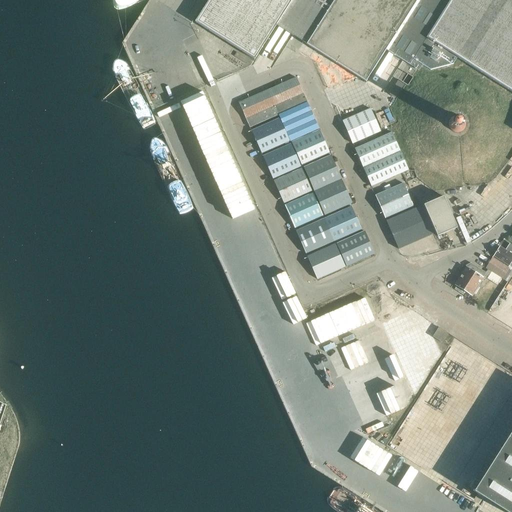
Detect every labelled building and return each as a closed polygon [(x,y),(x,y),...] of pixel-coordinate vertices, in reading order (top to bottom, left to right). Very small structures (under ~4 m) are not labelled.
[(203,9),(195,22),(254,59),(276,24),(278,26),(292,35),(307,44),(306,44),(365,82),(386,49),(387,47),(417,0),(208,0),(207,2),(203,9)] [(511,0),(419,0),(387,50),(418,70),(422,65),(430,70),(453,64),(457,57),(511,92),(511,0)] [(249,128),(278,115),(307,102),(296,78),(239,103),(249,128)] [(396,97),(405,83),(399,79),(390,93),(396,97)] [(212,129),(216,127),(202,95),(180,105),(191,129),(201,125),(209,122),(212,129)] [(278,115),(279,118),(285,132),(289,141),(290,141),(319,129),(307,102),(278,115)] [(342,121),(345,129),(352,143),(367,137),(380,131),(370,109),(342,121)] [(448,123),(448,124),(448,125),(448,126),(449,127),(449,129),(450,130),(451,130),(452,131),(453,132),(455,133),(456,133),(457,133),(458,133),(460,132),(462,131),(463,130),(464,129),(464,128),(465,128),(465,127),(465,126),(466,125),(466,124),(466,123),(465,122),(465,121),(464,119),(463,119),(463,118),(462,117),(461,117),(460,116),(458,116),(457,116),(457,115),(455,116),(454,116),(453,116),(452,117),(451,118),(450,119),(449,120),(449,121),(448,122),(448,123)] [(261,153),(289,141),(285,132),(279,118),(251,131),(261,153)] [(354,149),(371,186),(408,170),(389,127),(380,131),(367,137),(370,142),(354,149)] [(300,165),(329,152),(319,130),(290,143),(300,165)] [(262,156),(272,179),(300,166),(290,144),(262,156)] [(324,215),(352,203),(331,155),(303,167),(324,215)] [(273,181),(283,203),(311,190),(301,168),(273,181)] [(403,183),(389,189),(375,196),(385,218),(413,206),(403,183)] [(284,206),(294,228),(322,215),(312,193),(284,206)] [(443,196),(423,205),(435,233),(437,236),(457,227),(443,196)] [(398,249),(435,233),(423,205),(386,221),(398,249)] [(335,241),(361,229),(351,207),(325,218),(335,241)] [(306,254),(335,241),(325,218),(296,231),(306,254)] [(374,253),(370,244),(364,231),(336,244),(340,252),(346,266),(374,253)] [(307,256),(317,279),(345,266),(339,252),(335,244),(307,256)] [(499,246),(493,256),(508,266),(508,265),(511,267),(511,247),(508,252),(505,250),(499,246)] [(470,263),(465,265),(466,267),(455,285),(471,295),(483,278),(483,277),(486,279),(491,272),(504,280),(511,270),(492,258),(486,268),(487,269),(485,272),(470,263)] [(353,307),(362,303),(366,313),(375,309),(369,296),(352,303),(353,307)] [(433,336),(442,342),(447,333),(438,327),(433,336)] [(392,355),(378,360),(387,382),(401,376),(392,355)] [(380,390),(387,412),(398,408),(391,387),(380,390)] [(473,491),(482,497),(483,498),(484,497),(507,511),(506,511),(511,511),(511,433),(493,463),(492,462),(479,483),(478,483),(474,491),(473,491)]
